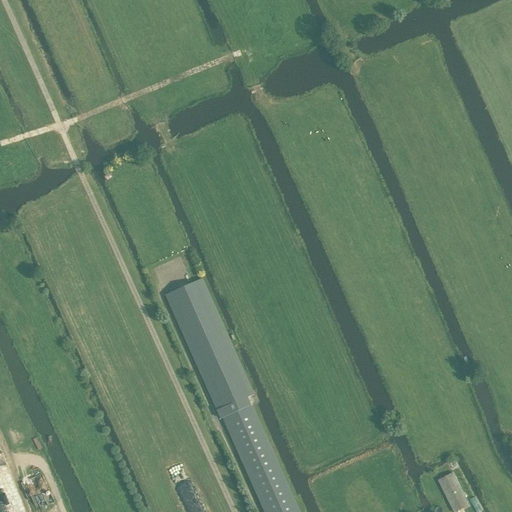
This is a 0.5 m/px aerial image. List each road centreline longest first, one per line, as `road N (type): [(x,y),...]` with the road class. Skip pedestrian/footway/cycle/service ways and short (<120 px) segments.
road 1 (track): [(234,511),(75,160)]
road 2 (track): [(0,143),(240,53)]
road 3 (track): [(3,0),(75,160)]
